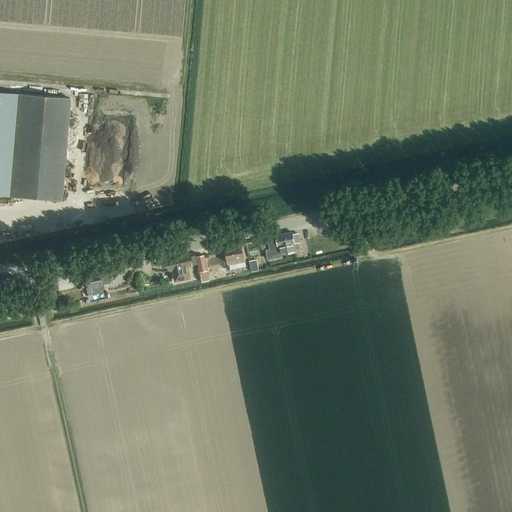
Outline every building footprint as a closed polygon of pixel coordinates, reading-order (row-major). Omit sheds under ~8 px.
[(70,99),(0,92),(0,195),(62,201),(70,99)] [(280,247),(281,253),(281,255),(295,252),(293,244),(301,242),(299,233),(292,235),(292,233),(276,236),(279,248),(280,247)] [(225,247),(229,264),(245,260),(241,243),(225,247)] [(170,258),(174,276),(175,281),(191,277),(190,272),(186,255),(170,258)] [(205,256),(197,257),(198,262),(200,272),(202,282),(207,281),(210,281),(208,271),(205,256)] [(83,278),(87,295),(88,296),(103,293),(102,285),(110,283),(108,273),(99,275),(99,274),(83,278)]
